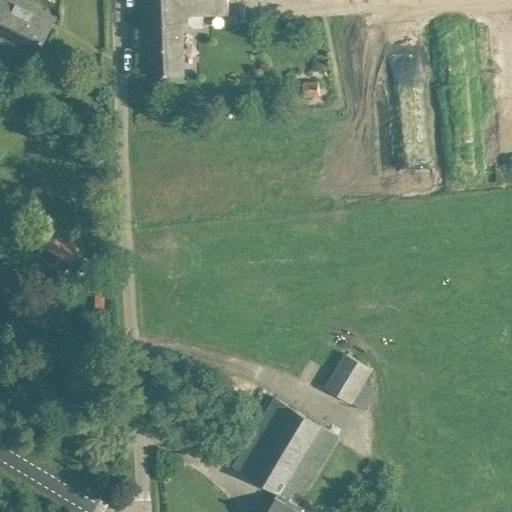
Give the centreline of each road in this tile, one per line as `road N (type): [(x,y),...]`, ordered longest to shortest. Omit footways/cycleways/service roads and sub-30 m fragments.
road 1 (unclassified): [(139,511),(118,0)]
road 2 (unclassified): [(104,511),(0,451)]
